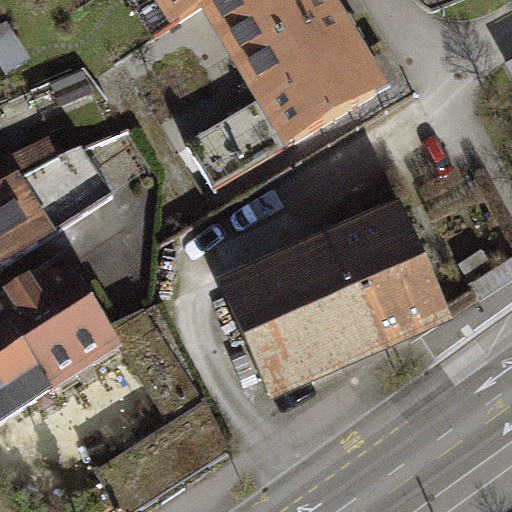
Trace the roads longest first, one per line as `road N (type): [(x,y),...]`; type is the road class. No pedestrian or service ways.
road 1 (primary): [(511,386),(336,511)]
road 2 (residential): [(511,30),(436,71),(389,0)]
